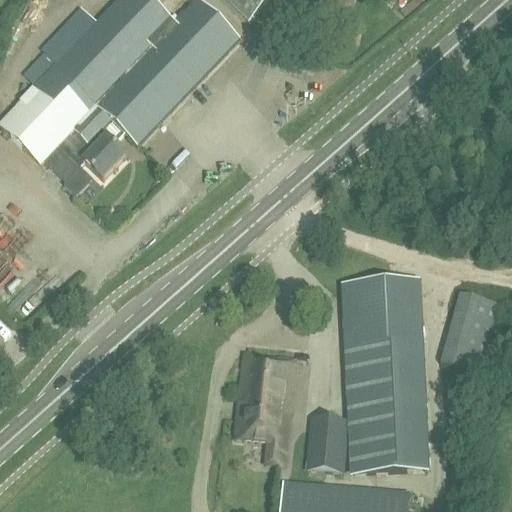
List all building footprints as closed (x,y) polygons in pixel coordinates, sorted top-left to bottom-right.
[(106,141),(109,144),(121,133),(138,150),(239,44),(197,3),(175,26),(147,0),(122,0),(98,26),(82,11),(42,53),(58,68),(0,128),(0,129),(41,168),(59,149),(81,169),(84,166),(83,164),(106,141)] [(222,0),(248,25),(271,0),(222,0)] [(296,0),(336,15),(342,0),(296,0)] [(83,164),(102,183),(125,160),(109,144),(106,141),(83,164)] [(354,480),(427,476),(417,285),(345,288),(354,480)] [(505,309),(461,296),(440,365),(485,378),(505,309)] [(284,470),(296,362),(244,356),(234,443),(267,446),(265,468),(284,470)] [(312,408),(317,363),(303,362),(299,407),(312,408)] [(310,421),(306,475),(345,478),(349,424),(310,421)] [(407,511),(409,497),(285,485),(282,511),(407,511)]
